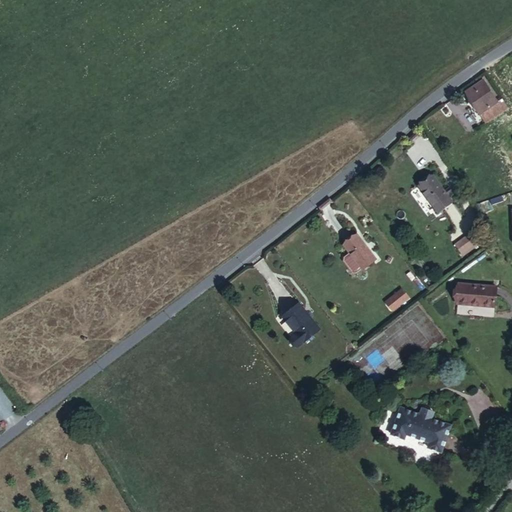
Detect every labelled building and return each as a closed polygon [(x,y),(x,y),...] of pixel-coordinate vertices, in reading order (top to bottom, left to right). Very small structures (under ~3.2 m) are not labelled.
[(466,92),(482,114),(499,103),(496,100),(482,80),(466,92)] [(507,106),(500,97),(496,100),(499,103),(482,114),(487,121),(507,106)] [(450,204),(433,177),(419,186),(437,213),(450,204)] [(468,231),(475,241),(478,238),(471,229),(468,231)] [(464,249),(475,241),(468,231),(457,240),(464,249)] [(355,234),(342,244),(349,252),(343,257),(343,260),(352,271),(355,271),(360,267),(361,269),(374,259),(355,234)] [(493,286),(456,283),(453,314),(490,317),(493,286)] [(400,289),(396,291),(402,300),(406,297),(400,289)] [(402,300),(396,291),(383,301),(389,310),(402,300)] [(317,327),(297,299),(280,313),(291,329),(287,332),(295,344),(317,327)] [(420,411),(400,404),(390,432),(404,436),(406,432),(428,440),(427,444),(440,450),(450,423),(431,416),(433,412),(421,407),(420,411)]
